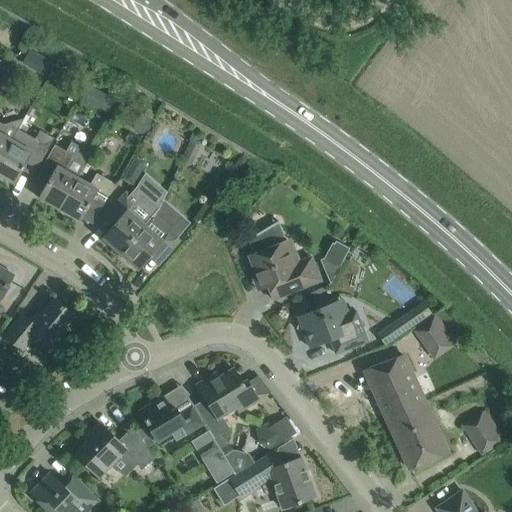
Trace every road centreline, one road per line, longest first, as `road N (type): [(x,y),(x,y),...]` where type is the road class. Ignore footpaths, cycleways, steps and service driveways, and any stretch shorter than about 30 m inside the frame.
road 1 (secondary): [(511,293),(387,183),(120,0)]
road 2 (residential): [(387,511),(254,342),(212,334),(140,362)]
road 3 (residential): [(140,362),(95,286),(0,226)]
road 4 (residential): [(0,465),(74,398),(140,362)]
